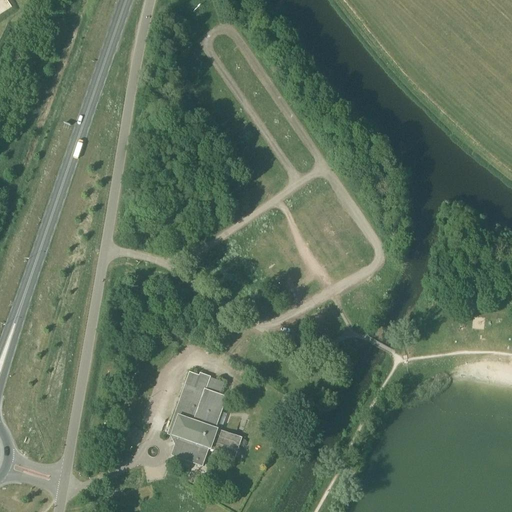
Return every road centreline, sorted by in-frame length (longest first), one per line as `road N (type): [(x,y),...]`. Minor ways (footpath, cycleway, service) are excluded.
road 1 (unclassified): [(64,480),(150,0)]
road 2 (primary): [(9,335),(126,0)]
road 3 (track): [(336,0),(450,133),(511,185)]
